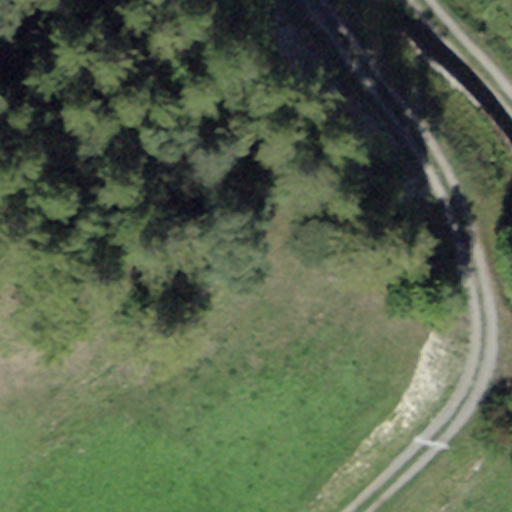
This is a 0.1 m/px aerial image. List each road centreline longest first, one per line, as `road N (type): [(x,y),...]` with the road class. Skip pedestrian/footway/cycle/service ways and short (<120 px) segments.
road 1 (track): [(359,511),(462,403),(477,375),(485,321),(445,180),(315,0)]
road 2 (track): [(423,0),(511,102)]
